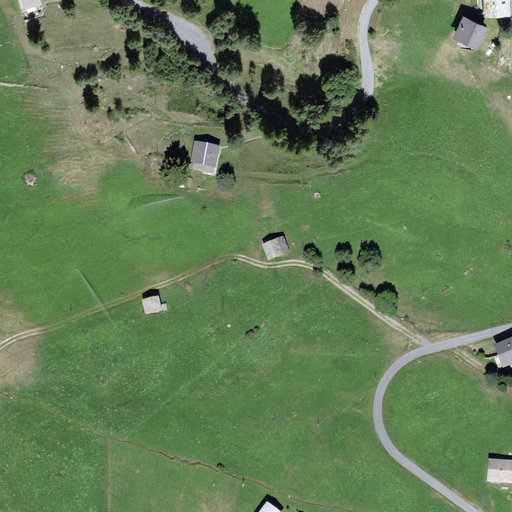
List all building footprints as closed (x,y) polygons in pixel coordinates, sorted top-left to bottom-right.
[(40,0),(23,0),(27,10),(42,6),(40,0)] [(509,0),(489,0),(490,17),(510,17),(509,0)] [(469,19),(461,38),(482,48),(491,29),(469,19)] [(223,153),(199,147),(193,170),(218,175),(223,153)] [(286,241),(265,249),(270,263),(291,255),(286,241)] [(162,302),(145,305),(148,319),(165,315),(162,302)] [(511,345),(498,352),(506,370),(511,367),(511,345)] [(511,466),(496,465),(494,486),(511,486),(511,466)]
